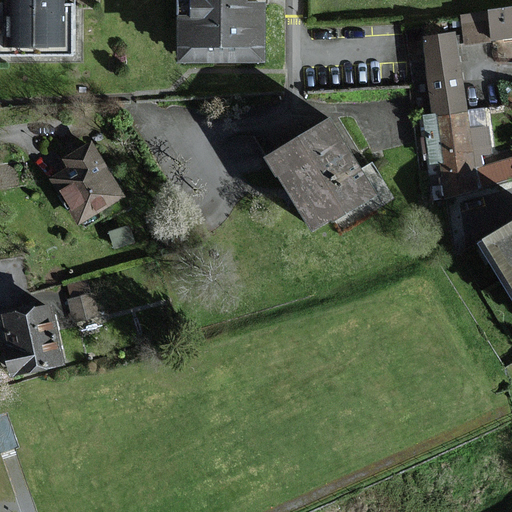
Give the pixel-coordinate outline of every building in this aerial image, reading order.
[(1,0),(1,48),(80,49),(80,0),(1,0)] [(180,0),(181,57),(276,57),(275,0),(180,0)] [(467,40),(511,34),(511,4),(487,8),(488,11),(463,15),(467,40)] [(437,33),(427,34),(437,112),(441,111),(442,114),(469,110),(459,30),(437,33)] [(493,151),(487,108),(469,110),(442,114),(441,111),(437,112),(424,113),(429,151),(431,151),(433,161),(445,160),(449,194),(481,185),(479,166),(485,164),(484,152),(493,151)] [(384,186),(340,115),(273,157),(317,228),(384,186)] [(126,194),(94,141),(68,156),(73,165),(54,176),(81,221),(126,194)] [(511,176),(511,157),(485,164),(479,166),(481,185),(511,176)] [(511,221),(478,241),(511,299),(511,221)] [(55,303),(7,312),(18,369),(66,360),(55,303)]
